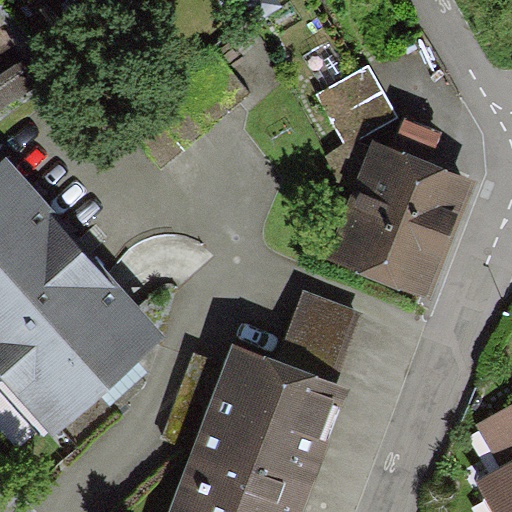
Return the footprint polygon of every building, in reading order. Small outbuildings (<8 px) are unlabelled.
[(63,0),(91,33),(129,0),(63,0)] [(118,120),(160,173),(254,98),(212,46),(118,120)] [(319,100),(347,149),(397,121),(369,71),(319,100)] [(373,153),(327,275),(432,315),(479,192),(431,174),(443,145),(404,130),(392,160),(373,153)] [(0,174),(0,386),(57,449),(170,347),(8,167),(0,174)] [(178,511),(309,511),(352,399),(337,393),(365,319),(303,296),(274,373),(236,358),(232,368),(195,354),(162,439),(200,454),(178,511)] [(478,489),(490,511),(511,511),(511,411),(480,429),(505,474),(478,489)]
